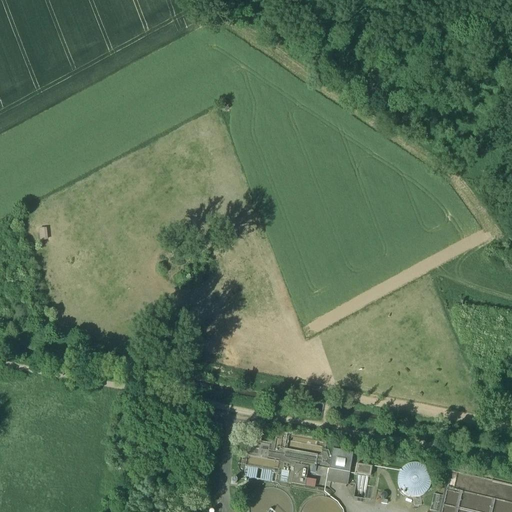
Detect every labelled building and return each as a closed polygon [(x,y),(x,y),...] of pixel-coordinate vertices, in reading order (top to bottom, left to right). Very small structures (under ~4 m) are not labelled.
[(40,228),(40,240),(48,240),(48,228),(40,228)] [(353,454),(332,450),(329,469),(328,478),(327,481),(348,485),(353,454)] [(308,467),(295,465),(291,484),(305,486),(308,467)] [(373,468),(357,466),(356,475),(358,476),(368,477),(371,478),(373,468)] [(329,469),(317,467),(315,475),(319,476),(328,478),(329,469)] [(365,499),(372,500),(374,488),(368,487),(365,499)] [(417,498),(415,498),(412,498),(414,507),(421,506),(420,497),(417,498)]
